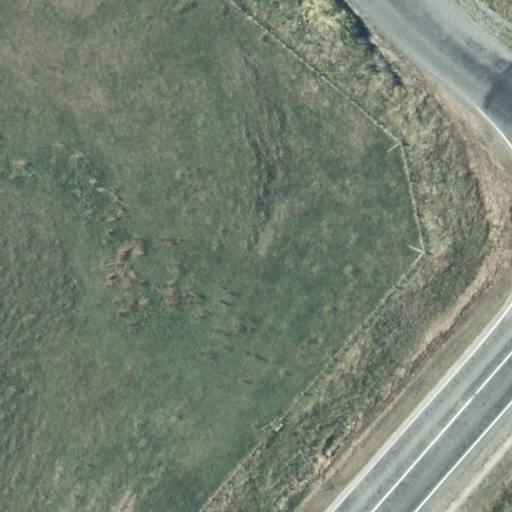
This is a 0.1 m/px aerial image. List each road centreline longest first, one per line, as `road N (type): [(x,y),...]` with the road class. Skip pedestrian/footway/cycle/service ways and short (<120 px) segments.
road 1 (secondary): [(376,511),(511,355)]
road 2 (unclassified): [(511,97),(396,0)]
